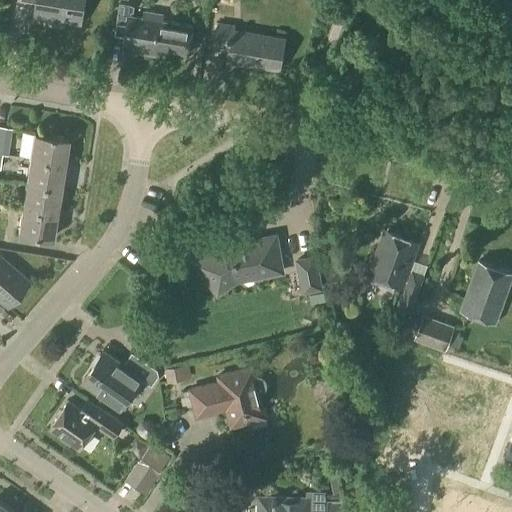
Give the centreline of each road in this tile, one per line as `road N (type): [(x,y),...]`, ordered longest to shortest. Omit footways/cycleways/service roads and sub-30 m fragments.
road 1 (residential): [(0,372),(96,261),(119,221),(152,112)]
road 2 (residential): [(306,140),(398,160),(511,199)]
road 3 (residential): [(306,140),(152,112)]
road 4 (residential): [(152,112),(0,87)]
road 5 (track): [(306,140),(350,0)]
